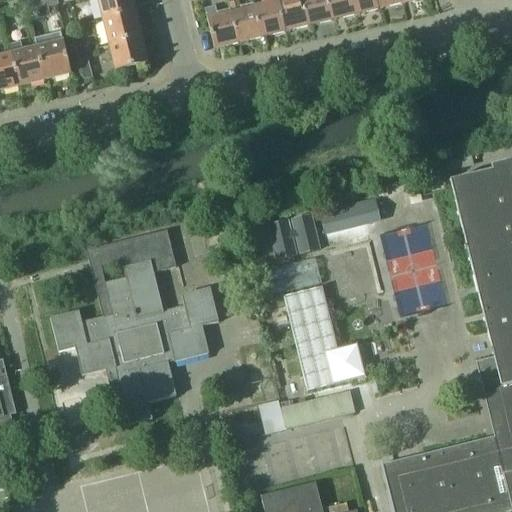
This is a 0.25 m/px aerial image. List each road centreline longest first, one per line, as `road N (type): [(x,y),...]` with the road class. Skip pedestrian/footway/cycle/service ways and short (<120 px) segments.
road 1 (residential): [(193,92),(511,22)]
road 2 (residential): [(0,138),(193,92)]
